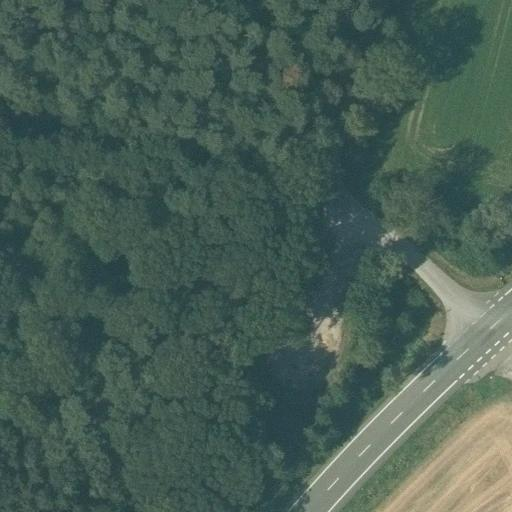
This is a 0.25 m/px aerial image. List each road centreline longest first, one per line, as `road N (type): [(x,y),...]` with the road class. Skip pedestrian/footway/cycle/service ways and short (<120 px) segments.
road 1 (unclassified): [(491,327),(325,192),(380,0)]
road 2 (secondary): [(491,327),(312,511)]
